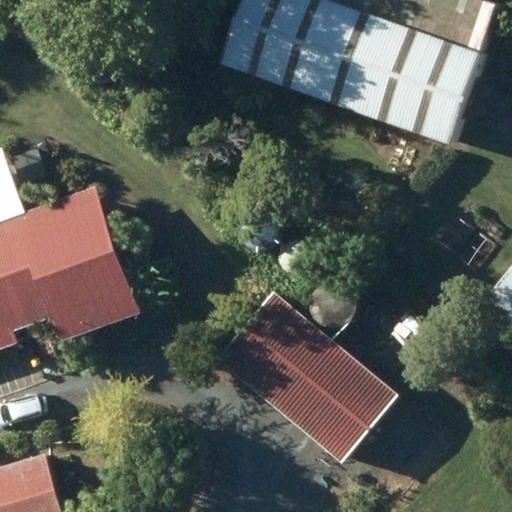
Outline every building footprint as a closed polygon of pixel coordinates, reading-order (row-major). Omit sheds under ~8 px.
[(489,0),(237,0),(215,63),(441,142),(489,0)] [(0,344),(12,339),(7,326),(47,311),(56,337),(136,307),(89,183),(0,217),(0,344)] [(511,259),(510,258),(478,298),(507,321),(511,314),(511,259)] [(270,291),(215,356),(337,457),(391,392),(270,291)] [(59,511),(45,455),(0,466),(0,511),(59,511)]
